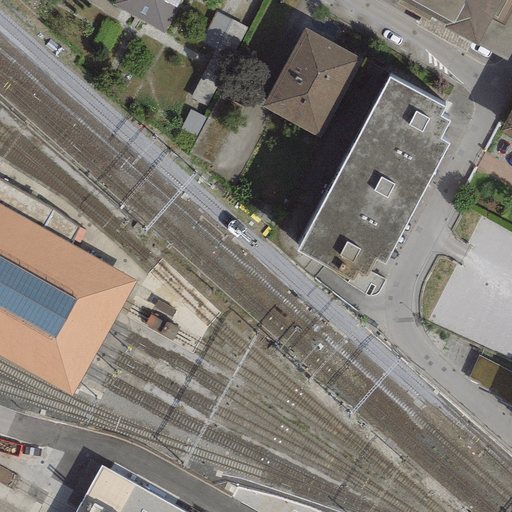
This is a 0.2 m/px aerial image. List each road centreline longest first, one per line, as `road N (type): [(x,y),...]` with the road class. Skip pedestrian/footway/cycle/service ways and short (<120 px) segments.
road 1 (residential): [(511,433),(415,349),(398,304),(402,276),(502,89)]
road 2 (residential): [(502,89),(352,0)]
